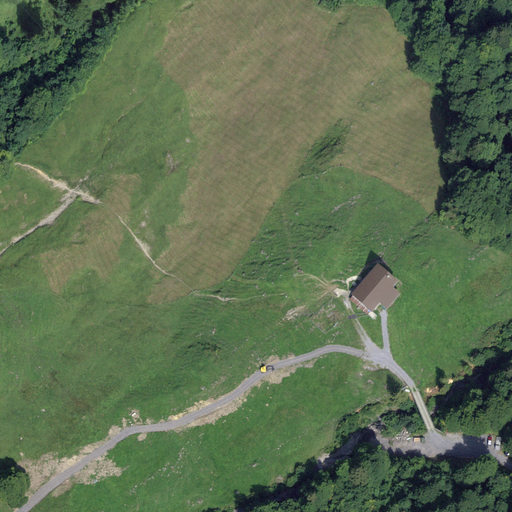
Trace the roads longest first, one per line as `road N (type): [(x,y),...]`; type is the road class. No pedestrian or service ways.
road 1 (track): [(382,354),(337,348),(267,369),(173,426),(126,431),(19,511)]
road 2 (track): [(511,461),(435,437),(405,376),(354,320)]
